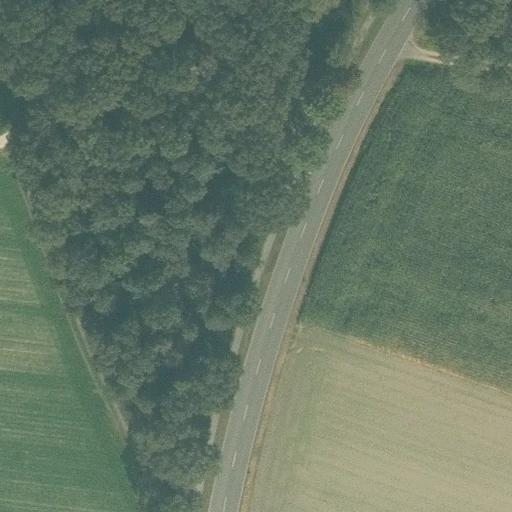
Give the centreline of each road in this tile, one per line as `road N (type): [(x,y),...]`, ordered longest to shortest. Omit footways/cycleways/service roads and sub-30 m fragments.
road 1 (primary): [(222,511),(296,246),(355,104),(413,0)]
road 2 (track): [(0,141),(217,61)]
road 3 (track): [(217,61),(281,150),(323,174)]
road 4 (track): [(389,40),(416,54),(511,71)]
